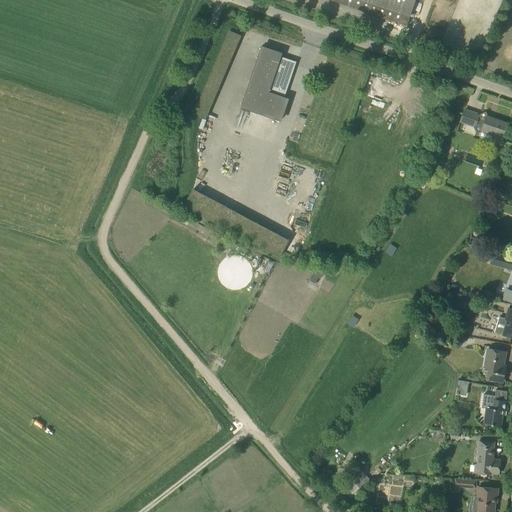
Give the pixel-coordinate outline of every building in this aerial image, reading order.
[(330,0),(406,26),(414,0),(330,0)] [(210,119),(240,34),(227,29),(197,114),(210,119)] [(241,109),(279,122),(287,98),(287,97),(286,99),(284,98),(296,62),(280,56),(280,55),(260,48),(259,49),(261,50),(241,109)] [(465,109),(460,122),(466,124),(475,127),(478,117),(477,117),(478,114),(470,112),(465,109)] [(475,127),(473,126),(477,134),(482,132),(482,130),(495,134),(493,141),(501,143),(503,137),(504,134),(508,124),(487,117),(484,112),(479,114),(478,117),(475,127)] [(245,213),(196,188),(189,203),(238,227),(245,213)] [(511,259),(493,253),(490,263),(511,269),(511,259)] [(315,268),(308,283),(314,285),(318,278),(320,279),(324,271),(317,268),(316,267),(315,268)] [(511,292),(506,290),(502,300),(511,303),(511,302),(511,292)] [(459,296),(457,307),(467,308),(469,298),(459,296)] [(427,317),(444,333),(445,333),(449,337),(455,331),(450,326),(452,325),(449,323),(451,321),(437,307),(427,317)] [(511,309),(508,308),(505,319),(500,317),(495,332),(502,334),(511,337),(511,309)] [(506,352),(488,349),(484,367),(488,368),(487,379),(502,382),(504,372),(502,371),(506,352)] [(468,395),(470,381),(459,379),(457,394),(468,395)] [(484,394),(482,408),(486,408),(485,415),(483,424),(488,424),(491,425),(501,426),(502,415),(505,415),(506,409),(507,401),(504,401),(505,394),(507,394),(507,391),(497,390),(496,390),(495,395),(485,394),(484,394)] [(473,473),(485,474),(491,474),(491,473),(499,474),(500,460),(491,459),(492,455),(493,455),(494,442),(479,440),(477,464),(474,464),(473,473)] [(351,499),(371,480),(360,469),(340,489),(351,499)] [(476,480),(456,479),(455,486),(475,487),(476,480)] [(498,489),(488,488),(477,487),(477,495),(479,495),(477,511),(493,511),(495,499),(497,499),(498,489)]
